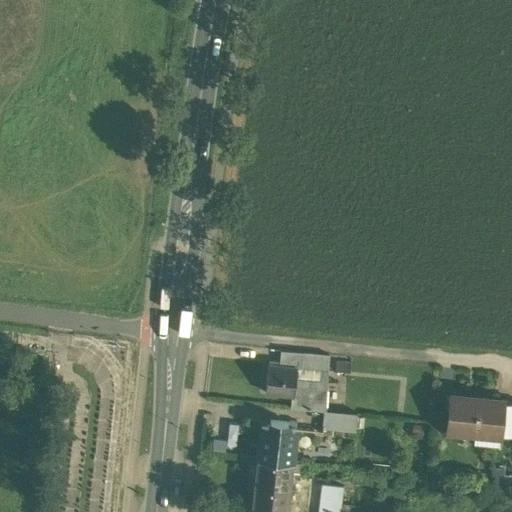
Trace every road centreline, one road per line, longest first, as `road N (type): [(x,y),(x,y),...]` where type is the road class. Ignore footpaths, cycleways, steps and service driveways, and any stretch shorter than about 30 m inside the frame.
road 1 (residential): [(511,372),(174,330)]
road 2 (primary): [(174,330),(216,0)]
road 3 (primary): [(154,511),(174,330)]
road 4 (residential): [(174,330),(0,312)]
